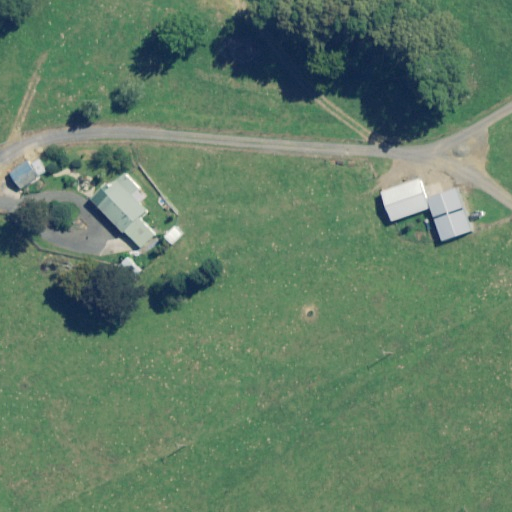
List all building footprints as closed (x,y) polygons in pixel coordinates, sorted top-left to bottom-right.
[(40,177),(30,162),(12,174),(22,189),(40,177)] [(92,200),(125,234),(127,233),(142,248),(157,234),(142,218),(148,212),(134,197),(141,190),(126,174),(113,188),(109,184),(92,200)] [(431,209),(421,180),(384,193),(394,222),(431,209)] [(473,232),(458,190),(430,200),(444,242),(473,232)] [(184,235),(177,228),(166,237),(173,245),(184,235)] [(130,258),(120,267),(129,277),(139,268),(130,258)]
